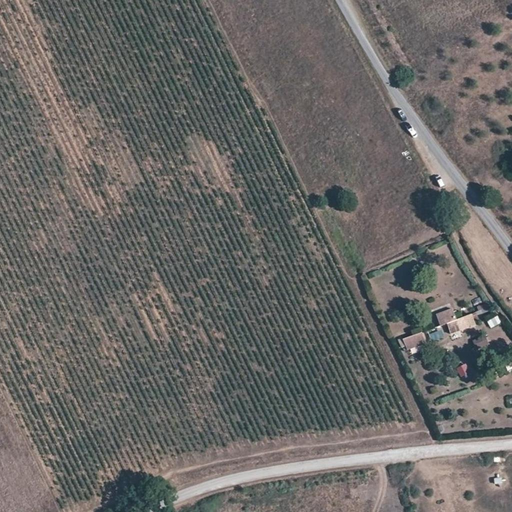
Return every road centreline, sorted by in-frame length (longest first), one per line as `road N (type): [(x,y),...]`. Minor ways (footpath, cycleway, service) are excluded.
road 1 (unclassified): [(145,511),(252,473),(511,442)]
road 2 (tertiary): [(511,248),(408,122),(340,0)]
